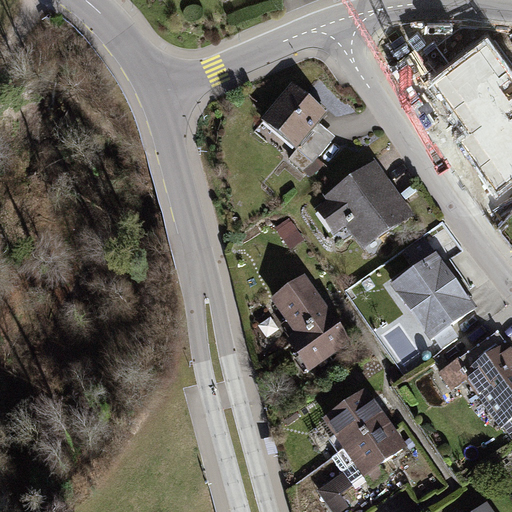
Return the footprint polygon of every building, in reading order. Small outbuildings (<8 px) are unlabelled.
[(511,74),(488,41),(430,84),(469,136),(462,141),(497,188),(511,177),(511,74)] [(327,117),(290,86),(260,123),(312,166),(334,140),(318,127),(327,117)] [(413,218),(374,163),(322,199),(325,204),(315,211),(333,236),(345,228),(362,253),(413,218)] [(304,242),(291,223),(276,234),(289,253),(304,242)] [(434,344),(440,352),(458,340),(452,333),(477,315),(435,257),(389,290),(430,346),(434,344)] [(294,339),(327,315),(302,281),(269,304),(294,339)] [(327,315),(294,339),(285,346),(308,377),(350,347),(327,315)] [(511,352),(498,332),(436,375),(450,394),(465,383),(499,432),(511,422),(511,352)] [(342,454),(385,423),(364,394),(321,425),(342,454)] [(364,483),(407,452),(385,423),(342,454),(364,483)] [(341,476),(316,494),(328,511),(345,511),(348,511),(339,498),(351,489),(341,476)]
